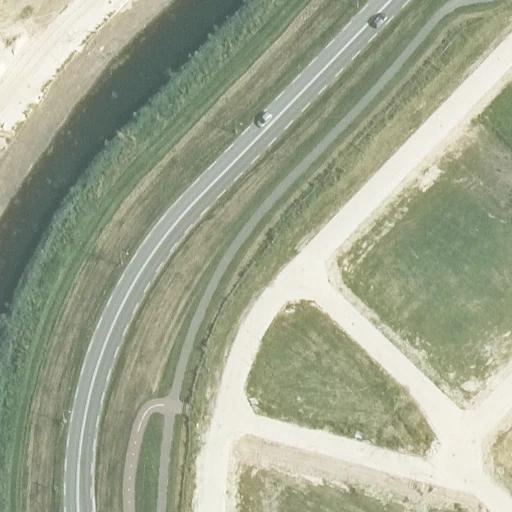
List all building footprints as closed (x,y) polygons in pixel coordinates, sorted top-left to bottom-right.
[(37,0),(6,0),(3,3),(30,28),(48,9),(37,0)] [(37,0),(48,9),(56,0),(37,0)] [(3,3),(0,6),(0,37),(11,47),(30,28),(3,3)] [(511,119),(490,98),(476,112),(502,137),(511,126),(511,119)] [(476,112),(463,125),(489,150),(502,137),(476,112)] [(463,125),(450,139),(476,164),(489,150),(463,125)] [(505,165),(497,173),(503,178),(511,170),(505,165)] [(359,240),(333,267),(351,284),(379,256),(375,252),(401,226),(383,209),(356,237),(359,240)] [(505,272),(497,280),(503,286),(511,277),(505,272)] [(436,280),(431,286),(439,294),(445,289),(436,280)] [(497,280),(489,289),(495,294),(503,286),(497,280)] [(445,289),(439,294),(448,303),(453,297),(445,289)] [(410,297),(385,323),(398,336),(423,310),(410,297)] [(480,298),(471,307),(477,312),(486,303),(480,298)] [(462,305),(456,311),(465,319),(471,313),(462,305)] [(423,310),(398,336),(411,349),(437,323),(423,310)] [(471,313),(465,319),(474,327),(479,322),(471,313)] [(511,319),(504,313),(492,326),(511,344),(511,319)] [(437,323),(411,349),(425,362),(450,336),(437,323)] [(281,325),(263,395),(313,406),(322,371),(310,368),(319,334),(281,325)] [(491,326),(486,332),(494,340),(500,335),(491,326)] [(500,335),(494,340),(503,349),(508,343),(500,335)] [(450,336),(425,362),(438,375),(463,349),(450,336)] [(463,349),(438,375),(451,387),(476,361),(463,349)] [(476,361),(451,387),(464,400),(490,374),(476,361)] [(511,431),(504,426),(480,458),(505,476),(511,465),(511,431)] [(251,448),(245,475),(272,481),(268,498),(293,504),(297,487),(284,484),(290,458),(251,448)] [(392,486),(385,511),(416,511),(421,494),(392,486)] [(421,494),(416,511),(444,511),(450,501),(421,494)] [(460,511),(450,501),(444,511),(460,511)]
